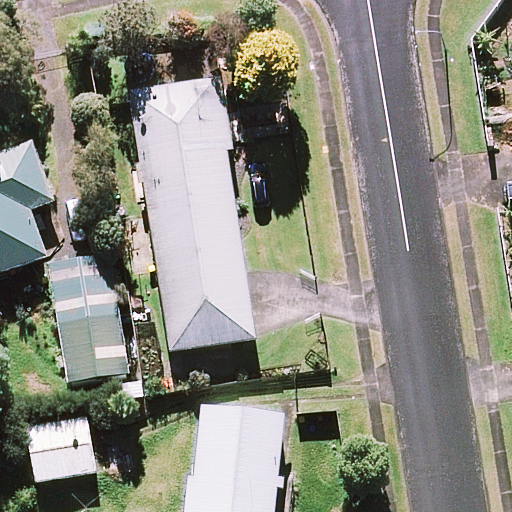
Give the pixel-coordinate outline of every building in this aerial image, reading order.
[(146,306),(169,303),(178,359),(263,345),(232,155),(238,154),(227,85),(137,99),(165,276),(142,280),(146,306)] [(61,208),(39,148),(0,161),(0,282),(52,264),(35,218),(61,208)] [(133,378),(115,274),(57,284),(76,389),(133,378)] [(281,511),(291,422),(209,413),(202,484),(196,483),(193,511),(281,511)] [(100,479),(92,423),(32,432),(40,487),(100,479)]
